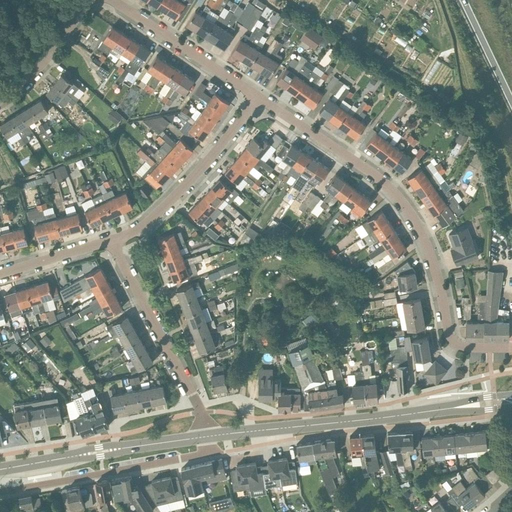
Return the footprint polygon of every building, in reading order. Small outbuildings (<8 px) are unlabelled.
[(161,0),(157,7),(166,13),(174,0),(161,0)] [(174,0),(166,13),(176,19),(180,21),(188,8),(193,0),(174,0)] [(215,0),(215,2),(212,7),(216,9),(221,0),(215,0)] [(258,0),(255,6),(261,11),(265,5),(265,4),(258,0)] [(205,37),(215,43),(238,6),(238,5),(234,2),(224,19),(219,15),(215,23),(214,22),(205,37)] [(237,21),(243,26),(255,6),(251,4),(248,2),(244,9),(240,17),(237,21)] [(186,25),(196,31),(205,17),(210,9),(205,6),(201,14),(195,10),(186,25)] [(238,6),(215,43),(225,49),(234,34),(235,28),(232,26),(238,16),(240,17),(244,9),(238,6)] [(255,6),(243,26),(250,30),(261,11),(255,6)] [(286,15),(283,21),(288,24),(292,18),(286,15)] [(196,31),(205,37),(214,22),(205,17),(196,31)] [(231,53),(241,59),(259,30),(264,23),(257,19),(253,26),(255,27),(250,37),(245,33),(240,38),(231,53)] [(300,30),(303,26),(295,20),(292,25),(300,30)] [(241,59),(250,65),(259,50),(260,50),(263,44),(258,41),(267,28),(263,25),(260,30),(259,30),(241,59)] [(103,40),(112,47),(122,33),(112,26),(103,40)] [(308,27),(300,39),(313,49),(322,37),(308,27)] [(109,52),(118,58),(122,53),(131,39),(122,33),(112,47),(113,47),(109,52)] [(281,38),(286,42),(290,37),(285,34),(281,38)] [(260,71),(269,56),(275,47),(275,46),(278,41),(274,38),(265,54),(260,50),(259,50),(250,65),(260,71)] [(316,46),(322,51),(328,42),(323,38),(316,46)] [(122,53),(131,59),(140,45),(131,39),(122,53)] [(134,75),(141,65),(150,51),(140,45),(131,59),(128,63),(124,68),(134,75)] [(269,56),(260,71),(270,77),(282,57),(276,53),(279,49),(275,47),(269,56)] [(338,53),(334,50),(330,56),(333,58),(338,53)] [(143,89),(147,91),(156,78),(166,62),(156,55),(147,70),(153,74),(143,89)] [(160,79),(166,83),(176,68),(166,62),(156,78),(147,91),(151,94),(160,79)] [(320,77),(303,101),(313,108),(323,94),(317,89),(324,80),(325,80),(334,68),(330,65),(324,73),(324,72),(320,77)] [(103,80),(109,72),(100,66),(96,72),(103,80)] [(115,75),(119,77),(124,69),(121,66),(115,75)] [(276,81),(285,88),(296,74),(286,67),(276,81)] [(161,100),(166,103),(174,90),(185,74),(176,68),(166,83),(171,85),(161,100)] [(124,69),(119,77),(123,80),(128,71),(124,69)] [(303,101),(320,77),(312,70),(304,80),(295,94),(303,101)] [(62,74),(54,84),(65,93),(66,93),(71,97),(74,94),(79,88),(73,84),(73,83),(62,74)] [(179,91),(185,94),(194,80),(185,74),(174,90),(166,103),(170,106),(179,91)] [(285,88),(295,94),(304,80),(296,74),(285,88)] [(330,91),(338,80),(339,79),(334,76),(325,88),(330,91)] [(335,95),(343,83),(338,80),(330,91),(334,94),(335,95)] [(217,109),(222,112),(229,103),(215,93),(211,98),(203,92),(206,87),(201,83),(195,92),(200,96),(209,102),(209,103),(217,109)] [(57,102),(65,93),(54,84),(46,93),(57,102)] [(349,90),(345,87),(334,102),(329,98),(319,112),(328,119),(339,105),(345,95),(349,90)] [(38,118),(49,112),(41,99),(31,106),(38,118)] [(338,125),(347,132),(361,111),(363,108),(367,103),(363,100),(353,115),(348,111),(338,125)] [(202,112),(216,121),(222,112),(217,109),(209,103),(202,112)] [(372,106),(367,103),(363,108),(368,111),(372,106)] [(418,104),(415,108),(420,112),(423,107),(418,104)] [(328,119),(338,125),(348,111),(339,105),(328,119)] [(28,125),(38,118),(31,106),(20,112),(28,125)] [(107,117),(117,125),(122,117),(112,109),(107,117)] [(191,117),(209,130),(216,121),(202,112),(201,112),(197,109),(191,117)] [(187,120),(188,121),(181,131),(186,135),(195,143),(199,138),(202,140),(209,130),(191,117),(187,114),(182,110),(178,115),(187,121),(187,120)] [(361,121),(366,114),(361,111),(347,132),(356,138),(366,124),(361,121)] [(18,131),(28,125),(20,112),(10,119),(18,131)] [(162,131),(170,122),(163,116),(143,120),(159,134),(162,131)] [(0,125),(7,138),(18,131),(10,119),(0,124),(0,125)] [(375,152),(384,159),(394,145),(401,136),(396,132),(400,127),(397,125),(393,129),(386,139),(385,138),(375,152)] [(48,134),(46,131),(42,133),(40,134),(44,140),(49,137),(48,134)] [(172,147),(185,159),(193,150),(180,139),(176,143),(165,133),(162,131),(159,134),(162,137),(163,139),(166,141),(170,144),(170,145),(172,147)] [(366,145),(375,152),(385,138),(376,131),(366,145)] [(246,147),(260,158),(271,145),(275,148),(282,139),(275,133),(268,142),(264,139),(260,143),(254,138),(246,147)] [(455,141),(463,145),(467,137),(459,133),(455,141)] [(165,156),(178,167),(185,159),(172,147),(170,145),(170,144),(166,141),(158,149),(165,155),(165,156)] [(473,143),(469,150),(474,153),(479,146),(473,143)] [(278,177),(282,180),(301,151),(291,144),(282,158),(288,162),(278,177)] [(384,159),(392,165),(403,152),(394,145),(384,159)] [(273,169),(260,158),(246,147),(239,155),(253,166),(257,170),(261,165),(270,173),(273,169)] [(145,152),(141,148),(137,153),(152,166),(148,170),(147,170),(142,176),(144,178),(145,178),(156,189),(161,182),(163,183),(170,175),(155,161),(145,152)] [(178,167),(165,156),(165,155),(158,149),(155,153),(148,148),(145,152),(155,161),(170,175),(178,167)] [(419,159),(425,151),(420,148),(414,156),(419,159)] [(296,168),(301,171),(310,157),(301,151),(282,180),(286,183),(296,168)] [(403,152),(392,165),(402,173),(412,159),(403,152)] [(249,171),(253,166),(239,155),(232,164),(245,175),(254,182),(259,186),(262,182),(249,171)] [(306,174),(291,196),(295,199),(306,183),(319,163),(310,157),(301,171),(306,174)] [(314,188),(318,182),(320,183),(329,169),(319,163),(306,183),(295,199),(300,202),(308,190),(307,190),(310,186),(314,188)] [(238,184),(245,175),(232,164),(225,173),(238,184)] [(407,178),(414,188),(428,178),(433,174),(427,164),(407,178)] [(54,169),(54,170),(57,181),(58,183),(63,181),(62,179),(68,177),(64,166),(54,169)] [(48,184),(56,181),(53,170),(44,173),(48,184)] [(103,182),(107,180),(103,171),(100,172),(99,174),(103,182)] [(319,205),(324,208),(345,181),(336,173),(325,187),(330,191),(319,205)] [(414,188),(421,197),(435,187),(431,181),(436,178),(433,174),(428,178),(414,188)] [(224,199),(232,190),(219,179),(212,187),(224,199)] [(36,184),(34,180),(19,185),(21,190),(36,186),(36,184)] [(339,197),(343,201),(354,187),(345,181),(324,208),(327,211),(339,197)] [(151,193),(144,185),(138,190),(145,198),(151,193)] [(217,207),(224,199),(212,187),(204,195),(217,207)] [(343,201),(352,207),(362,194),(354,187),(343,201)] [(421,197),(427,206),(441,196),(435,187),(421,197)] [(263,197),(267,193),(262,188),(259,192),(263,197)] [(112,216),(123,212),(115,196),(112,190),(103,194),(106,201),(105,201),(112,216)] [(441,196),(427,206),(434,215),(435,214),(439,219),(437,220),(443,227),(463,211),(448,190),(441,196)] [(115,196),(123,212),(133,207),(126,191),(115,196)] [(308,206),(315,195),(311,192),(303,202),(308,206)] [(352,207),(361,215),(372,201),(362,194),(352,207)] [(209,215),(217,207),(204,195),(197,203),(209,215)] [(307,208),(311,211),(320,199),(316,195),(308,206),(307,208)] [(103,221),(112,216),(105,201),(96,206),(103,221)] [(307,208),(308,206),(303,202),(299,208),(304,212),(307,208)] [(209,215),(197,203),(189,212),(201,223),(203,222),(208,226),(214,220),(209,215)] [(68,220),(71,232),(83,229),(76,206),(65,209),(68,220)] [(92,226),(103,221),(96,206),(85,211),(92,226)] [(39,241),(50,238),(44,216),(43,209),(38,211),(38,209),(27,212),(29,220),(33,219),(39,241)] [(61,235),(71,232),(68,220),(65,209),(55,212),(55,213),(61,235)] [(368,233),(388,220),(381,211),(362,224),(368,233)] [(50,238),(61,235),(55,213),(44,216),(50,238)] [(394,230),(388,220),(368,233),(375,243),(380,239),(394,230)] [(273,232),(279,236),(284,229),(278,225),(273,232)] [(12,230),(17,246),(28,244),(23,227),(12,230)] [(250,227),(245,234),(255,240),(259,234),(250,227)] [(457,265),(479,256),(468,227),(449,234),(454,248),(451,249),(457,265)] [(206,232),(215,240),(219,236),(210,228),(206,232)] [(294,229),(291,234),(296,239),(300,233),(294,229)] [(6,249),(17,246),(12,230),(2,233),(6,249)] [(386,248),(400,239),(394,230),(380,239),(386,248)] [(162,250),(183,242),(179,233),(174,234),(174,233),(158,239),(162,250)] [(377,268),(378,270),(382,275),(405,257),(402,252),(406,249),(400,239),(386,248),(393,258),(391,259),(377,268)] [(166,260),(182,255),(180,249),(186,247),(184,242),(183,243),(183,242),(162,250),(166,260)] [(329,261),(331,259),(337,254),(332,248),(324,255),(329,261)] [(166,260),(170,271),(185,265),(197,261),(202,259),(201,255),(195,257),(195,256),(192,257),(184,260),(182,255),(166,260)] [(397,275),(399,289),(417,286),(414,272),(411,273),(408,269),(411,267),(407,261),(394,271),(397,275)] [(238,269),(238,263),(223,269),(226,274),(238,269)] [(174,282),(190,276),(185,265),(170,271),(174,282)] [(66,300),(67,299),(72,297),(72,296),(81,292),(91,286),(106,278),(100,268),(86,276),(70,284),(60,290),(66,300)] [(210,281),(220,277),(220,276),(226,274),(223,269),(218,271),(208,275),(210,281)] [(485,313),(496,314),(497,308),(502,271),(488,270),(486,300),(485,313)] [(94,290),(96,296),(111,287),(106,278),(91,286),(81,292),(72,296),(72,297),(75,301),(82,297),(83,298),(91,294),(91,292),(94,290)] [(457,288),(465,287),(463,278),(455,279),(457,288)] [(60,299),(59,295),(56,286),(50,287),(48,281),(37,284),(41,299),(47,318),(49,323),(57,320),(53,309),(50,310),(47,299),(53,297),(54,301),(60,299)] [(181,302),(197,296),(194,289),(200,287),(199,282),(177,290),(181,302)] [(31,301),(31,304),(37,302),(43,319),(47,318),(41,299),(37,284),(26,288),(31,301)] [(101,306),(117,297),(111,287),(96,296),(100,302),(79,312),(81,316),(86,314),(101,306)] [(21,307),(23,313),(33,310),(31,304),(31,301),(26,288),(16,291),(21,307)] [(21,307),(16,291),(5,294),(10,311),(12,317),(23,313),(21,307)] [(383,300),(396,297),(395,291),(382,294),(383,300)] [(186,315),(202,309),(197,296),(181,302),(186,315)] [(104,310),(107,315),(122,307),(117,297),(101,306),(86,314),(87,314),(89,318),(104,310)] [(396,297),(383,300),(384,305),(397,303),(396,297)] [(405,316),(422,312),(420,299),(402,302),(405,316)] [(476,339),(484,339),(485,322),(485,313),(486,300),(477,301),(478,322),(478,331),(476,331),(476,339)] [(224,302),(220,303),(217,305),(218,308),(219,311),(225,308),(226,308),(225,304),(224,302)] [(191,328),(207,322),(202,309),(186,315),(191,328)] [(56,315),(57,320),(66,316),(64,311),(56,315)] [(405,316),(407,330),(424,327),(422,312),(405,316)] [(484,339),(498,339),(499,314),(496,314),(485,313),(485,322),(484,339)] [(499,314),(498,339),(509,339),(509,321),(509,315),(504,315),(499,314)] [(107,326),(113,338),(118,335),(119,335),(133,327),(127,315),(107,326)] [(74,326),(84,321),(84,320),(82,317),(79,318),(72,322),(74,326)] [(329,334),(337,328),(328,319),(323,328),(329,334)] [(195,340),(211,334),(207,322),(191,328),(195,340)] [(466,339),(476,339),(476,331),(478,331),(478,322),(466,322),(466,339)] [(133,327),(119,335),(119,336),(122,341),(125,347),(140,339),(133,327)] [(200,353),(216,347),(222,345),(220,340),(214,342),(211,334),(195,340),(200,353)] [(52,342),(46,335),(40,340),(46,347),(52,342)] [(110,339),(108,336),(95,343),(94,341),(87,345),(89,350),(110,339)] [(405,347),(396,348),(390,348),(391,353),(385,354),(385,360),(391,360),(391,363),(399,362),(399,367),(396,367),(397,380),(398,390),(409,389),(408,377),(409,377),(407,351),(412,350),(410,336),(404,337),(405,347)] [(250,337),(250,343),(261,343),(261,345),(271,345),(271,337),(261,337),(250,337)] [(36,345),(30,338),(22,345),(28,352),(36,345)] [(426,371),(423,373),(436,383),(446,370),(435,360),(433,363),(430,361),(430,358),(427,338),(412,341),(415,361),(423,360),(424,369),(426,371)] [(132,358),(146,350),(140,339),(125,347),(132,358)] [(75,343),(78,350),(84,347),(80,340),(75,343)] [(18,347),(14,342),(3,351),(8,356),(18,347)] [(304,410),(310,409),(330,406),(327,387),(321,374),(308,345),(289,351),(302,385),(302,393),(303,409),(304,409),(304,410)] [(138,371),(138,370),(153,362),(146,350),(132,358),(136,366),(130,369),(133,374),(138,371)] [(370,350),(362,350),(363,364),(370,364),(370,350)] [(363,371),(366,402),(378,400),(376,381),(370,382),(369,375),(371,375),(371,366),(368,364),(362,365),(363,371)] [(227,388),(225,379),(223,366),(209,368),(214,391),(227,388)] [(327,387),(330,406),(344,404),(342,392),(338,393),(335,380),(342,378),(339,367),(331,369),(333,379),(329,379),(326,372),(321,374),(327,387)] [(354,403),(366,402),(363,371),(354,372),(355,383),(352,384),(354,403)] [(259,399),(273,400),(273,381),(273,377),(259,377),(259,399)] [(150,387),(153,404),(166,401),(162,378),(157,379),(159,385),(150,387)] [(273,381),(273,400),(278,399),(278,409),(301,409),(301,389),(281,389),(281,381),(273,381)] [(140,406),(153,404),(150,387),(137,390),(140,406)] [(114,412),(127,409),(124,392),(116,394),(115,388),(109,389),(114,412)] [(127,409),(140,406),(137,390),(124,392),(127,409)] [(83,435),(95,431),(82,395),(74,398),(74,400),(67,403),(70,419),(76,418),(83,435)] [(82,395),(95,431),(109,426),(98,395),(90,398),(91,399),(85,401),(82,395)] [(43,400),(47,421),(61,419),(57,397),(43,400)] [(31,424),(47,421),(43,400),(24,403),(28,407),(31,424)] [(18,427),(31,424),(28,407),(24,403),(15,404),(15,409),(18,427)] [(0,443),(2,443),(0,432),(15,430),(5,419),(0,420),(0,443)] [(493,437),(486,438),(485,431),(475,432),(477,450),(487,448),(494,447),(493,437)] [(398,465),(404,464),(401,448),(401,432),(388,433),(389,451),(395,450),(398,465)] [(416,448),(414,448),(412,432),(401,432),(401,448),(404,464),(405,464),(405,466),(412,465),(409,454),(416,453),(416,448)] [(466,451),(477,450),(475,432),(464,433),(466,451)] [(456,452),(466,451),(464,433),(463,433),(463,434),(454,435),(456,452)] [(394,474),(389,460),(386,451),(376,452),(374,434),(363,435),(365,454),(368,472),(369,472),(369,475),(370,477),(372,479),(375,478),(373,469),(383,467),(386,476),(394,474)] [(364,473),(368,472),(365,454),(363,435),(350,436),(352,455),(360,454),(364,473)] [(445,453),(456,452),(454,435),(443,436),(445,453)] [(434,454),(445,453),(443,436),(432,437),(434,454)] [(423,455),(434,454),(432,437),(421,438),(423,455)] [(333,455),(337,454),(334,438),(313,442),(316,462),(317,462),(329,492),(336,490),(337,489),(332,477),(340,474),(333,455)] [(308,463),(316,462),(313,442),(296,444),(299,462),(304,461),(303,459),(308,459),(308,463)] [(278,459),(282,483),(298,481),(295,461),(288,462),(288,457),(278,459)] [(202,484),(203,484),(227,478),(222,459),(197,465),(202,484)] [(266,486),(282,483),(278,459),(268,460),(269,465),(263,466),(266,486)] [(250,489),(266,486),(263,466),(257,467),(256,462),(246,464),(250,489)] [(234,491),(250,489),(246,464),(237,465),(238,470),(231,471),(234,491)] [(494,467),(502,477),(507,473),(499,464),(494,467)] [(204,490),(203,484),(202,484),(197,465),(182,469),(188,494),(204,490)] [(497,481),(502,477),(494,467),(489,471),(497,481)] [(492,485),(497,481),(489,471),(485,475),(492,485)] [(488,488),(492,485),(485,475),(480,479),(486,486),(488,488)] [(150,511),(155,510),(152,507),(137,486),(137,485),(133,485),(131,476),(120,478),(112,480),(116,498),(126,511),(132,511),(121,496),(124,496),(125,498),(127,498),(128,503),(134,502),(140,511),(150,511)] [(161,479),(167,503),(183,499),(182,495),(178,479),(172,481),(171,477),(161,479)] [(466,488),(476,501),(485,494),(481,490),(486,486),(480,479),(478,477),(466,487),(467,488),(466,488)] [(157,506),(167,503),(161,479),(152,481),(153,484),(145,486),(157,506)] [(106,498),(112,497),(109,480),(107,480),(106,480),(102,481),(101,481),(96,482),(101,511),(110,511),(108,510),(106,498)] [(451,498),(459,507),(464,503),(467,508),(476,501),(466,488),(466,489),(462,483),(453,490),(452,488),(447,492),(451,498)] [(65,511),(83,511),(85,511),(79,486),(67,489),(61,490),(65,511)] [(404,500),(411,495),(406,489),(399,494),(404,500)] [(336,490),(329,492),(332,498),(339,496),(336,490)] [(93,506),(91,493),(83,494),(86,507),(93,506)] [(34,511),(31,495),(19,498),(20,507),(25,506),(26,511),(34,511)] [(230,497),(224,498),(227,509),(233,505),(230,497)] [(436,511),(452,511),(459,507),(451,498),(447,501),(448,503),(436,511)]
